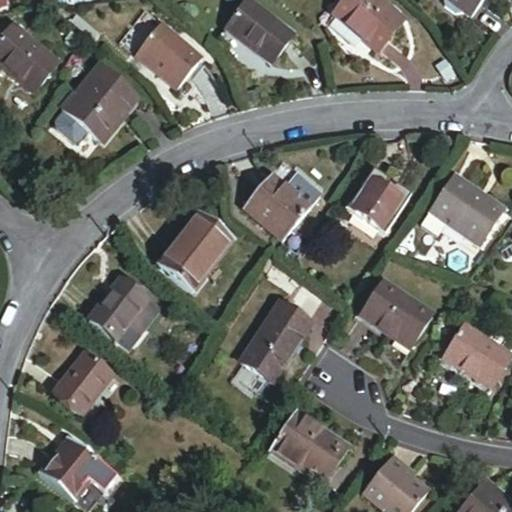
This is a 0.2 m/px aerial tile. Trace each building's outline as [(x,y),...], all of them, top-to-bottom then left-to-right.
[(4,2),(8,0),(0,0),(0,12),(7,10),(4,2)] [(54,0),(57,7),(63,9),(90,0),(54,0)] [(422,0),(457,25),(475,0),(422,0)] [(334,30),(377,63),(399,33),(357,1),(334,30)] [(230,42),(277,75),(297,46),(251,13),(230,42)] [(89,49),(94,42),(69,23),(64,29),(89,49)] [(26,98),(49,70),(6,34),(0,41),(0,77),(5,81),(26,98)] [(180,100),(204,69),(160,35),(136,66),(180,100)] [(116,126),(135,103),(97,72),(59,118),(60,119),(84,138),(97,149),(116,126)] [(84,138),(60,119),(52,129),(53,135),(69,149),(76,148),(84,138)] [(373,178),(346,217),(383,242),(409,203),(385,187),(373,178)] [(287,247),(311,215),(294,203),(271,185),(247,218),(287,247)] [(447,236),(481,258),(505,221),(486,209),(454,189),(431,225),(447,236)] [(167,276),(199,298),(237,245),(204,222),(192,240),(167,276)] [(447,236),(431,225),(424,236),(440,246),(447,236)] [(93,330),(121,353),(153,313),(125,291),(112,307),(93,330)] [(251,356),(282,376),(299,351),(321,319),(290,298),(279,315),(269,329),(251,356)] [(381,346),(407,363),(429,329),(381,298),(359,331),(381,346)] [(258,322),(269,329),(279,315),(268,307),(258,322)] [(467,382),(489,396),(508,366),(463,336),(443,367),(467,382)] [(53,398),(80,416),(107,375),(80,357),(67,377),(53,398)] [(322,491),(345,457),(322,441),(297,425),(273,459),(322,491)] [(44,481),(85,511),(111,478),(69,447),(57,464),(44,481)] [(416,511),(401,499),(404,496),(396,489),(384,479),(357,511),(416,511)] [(471,511),(511,511),(503,506),(484,493),(471,511)]
